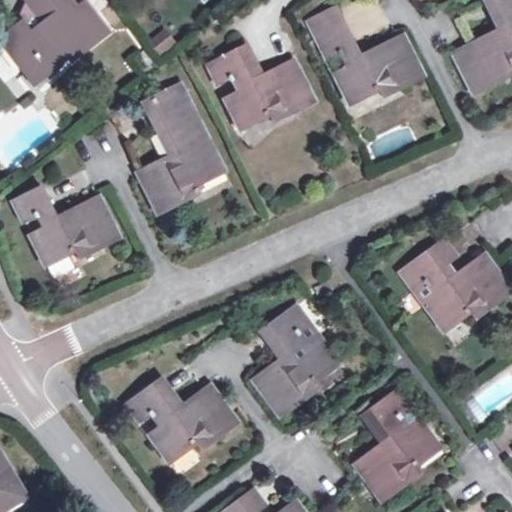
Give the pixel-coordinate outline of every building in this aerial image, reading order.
[(31,35),(21,25),(1,41),(33,83),(61,62),(63,66),(106,33),(84,6),(75,13),(70,7),(73,5),(69,0),(28,0),(29,0),(47,22),(31,35)] [(499,30),(498,30),(453,52),(473,93),(511,73),(511,0),(494,0),(508,29),(501,33),(499,30)] [(494,0),(483,0),(498,30),(499,30),(501,33),(508,29),(494,0)] [(341,54),(346,65),(333,71),(348,102),(377,87),(381,95),(422,75),(403,36),(371,51),(372,55),(364,59),(339,7),(310,22),(328,60),(341,54)] [(147,41),(159,57),(177,44),(165,28),(147,41)] [(248,46),(238,51),(255,85),(261,82),(259,78),(262,76),(248,46)] [(237,88),(223,94),(240,128),(268,114),(272,121),(312,101),(294,60),(262,76),(259,78),(261,82),(255,85),(238,51),(209,64),(218,85),(232,79),(237,88)] [(63,66),(61,62),(33,83),(38,89),(63,66)] [(180,85),(151,100),(179,157),(173,160),(171,157),(169,158),(138,173),(157,212),(199,191),(196,183),(222,170),(180,85)] [(151,100),(143,103),(169,158),(171,157),(173,160),(179,157),(151,100)] [(42,225),(29,231),(45,265),(73,251),(77,258),(118,238),(98,198),(66,214),(67,218),(60,221),(43,187),(14,201),(24,222),(37,216),(42,225)] [(426,283),(433,291),(422,301),(444,331),(469,311),(474,317),(510,290),(492,265),(484,254),(458,274),(461,278),(451,286),(438,268),(454,256),(443,242),(401,272),(415,291),(426,283)] [(283,359),(281,360),(255,379),(281,415),(318,387),(315,381),(338,364),(295,307),(269,326),(291,356),(285,361),(283,359)] [(269,326),(261,332),(281,360),(283,359),(285,361),(291,356),(269,326)] [(161,379),(153,385),(176,416),(182,412),(180,408),(182,407),(161,379)] [(151,414),(157,423),(146,431),(168,463),(194,443),(199,450),(236,423),(210,386),(182,407),(180,408),(182,412),(176,416),(153,385),(126,405),(139,423),(151,414)] [(384,443),(382,445),(355,465),(381,499),(418,471),(414,465),(438,448),(416,418),(404,426),(398,419),(410,409),(397,391),(370,411),(392,441),(387,445),(384,443)] [(370,411),(362,417),(382,445),(384,443),(387,445),(392,441),(370,411)] [(0,455),(0,505),(22,492),(0,455)] [(253,492),(225,511),(302,511),(294,501),(279,511),(253,511),(262,505),(253,492)]
